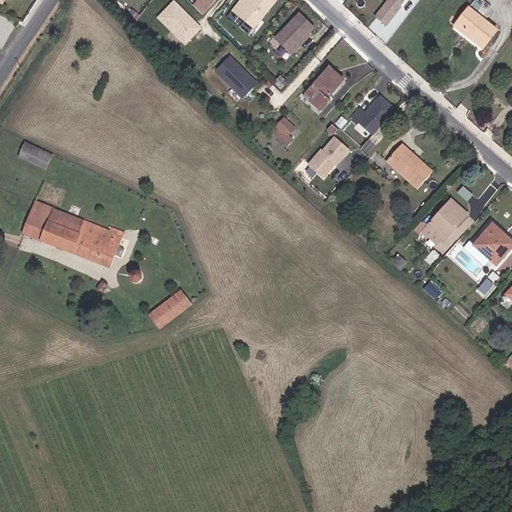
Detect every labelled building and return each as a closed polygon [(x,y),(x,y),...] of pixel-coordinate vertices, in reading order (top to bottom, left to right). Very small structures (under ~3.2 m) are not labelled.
[(203,23),(199,18),(179,0),(173,0),(161,13),(188,39),(203,23)] [(205,10),(211,0),(199,0),(197,3),(205,10)] [(258,22),(274,0),(239,0),(235,6),(258,22)] [(393,0),(380,18),(390,26),(409,0),(393,0)] [(311,29),(319,20),(303,6),(279,32),(295,46),(311,29)] [(489,45),(499,32),(471,8),(458,26),(468,34),(471,31),(489,45)] [(296,48),(312,30),(311,29),(295,46),(296,48)] [(485,49),(489,45),(471,31),(468,34),(485,49)] [(263,80),(233,52),(219,66),(249,95),(263,80)] [(335,100),(332,97),(347,81),(334,68),(309,94),(317,102),(315,104),(323,112),(335,100)] [(355,121),(360,126),(362,123),(377,136),(399,111),(385,99),(375,110),(376,111),(373,115),(371,113),(370,115),(364,110),(355,121)] [(274,132),(285,142),(297,128),(286,119),(274,132)] [(29,141),(22,156),(49,169),(56,154),(29,141)] [(326,179),(337,166),(339,167),(351,154),(337,141),(325,155),(324,154),(312,166),(326,179)] [(432,164),(424,156),(419,162),(415,158),(420,153),(410,144),(395,162),(418,181),(432,164)] [(418,181),(425,187),(440,171),(432,164),(418,181)] [(33,233),(117,266),(130,232),(119,228),(118,231),(85,217),(89,209),(76,203),(72,214),(44,203),(33,233)] [(461,231),(466,236),(480,221),(462,204),(435,233),(448,245),(461,231)] [(448,245),(454,249),(466,236),(461,231),(448,245)] [(508,264),(503,259),(511,248),(511,245),(497,231),(480,250),(474,246),(468,251),(488,269),(493,264),(501,270),(508,264)] [(444,249),(448,245),(435,233),(430,237),(444,249)] [(429,264),(435,270),(445,259),(439,254),(429,264)] [(400,274),(406,267),(395,257),(389,264),(400,274)] [(435,270),(441,275),(451,264),(445,259),(435,270)] [(143,285),(150,282),(152,280),(152,277),(150,274),(149,273),(146,273),(143,274),(140,276),(139,278),(139,280),(140,282),(141,284),(143,285)] [(479,295),(490,303),(506,284),(496,276),(479,295)] [(163,329),(196,304),(185,288),(151,313),(163,329)] [(438,305),(445,298),(435,288),(428,296),(438,305)] [(511,358),(503,369),(511,376),(511,375),(511,358)]
